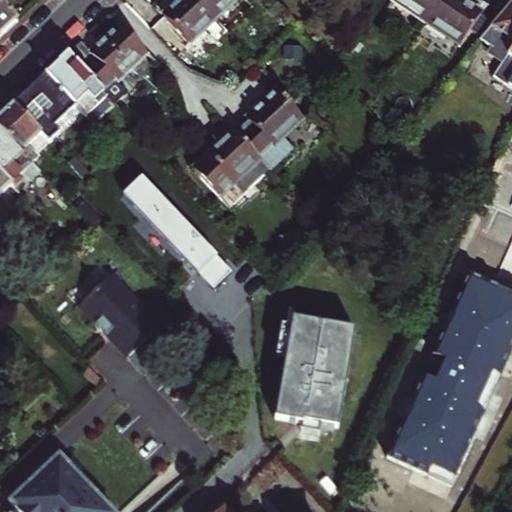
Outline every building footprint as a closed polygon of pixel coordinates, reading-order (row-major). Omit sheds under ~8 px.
[(216,22),(196,0),(184,0),(165,18),(190,46),(207,31),(219,44),(229,35),(216,22)] [(196,0),(216,22),(239,0),(196,0)] [(393,0),(425,21),(439,0),(393,0)] [(458,0),(439,0),(425,21),(458,44),(478,14),(458,0)] [(0,34),(15,20),(0,4),(0,34)] [(511,5),(510,4),(494,21),(478,40),(491,48),(489,53),(503,62),(496,73),(511,84),(511,5)] [(67,57),(104,95),(146,54),(122,28),(92,55),(82,43),(67,57)] [(104,95),(67,57),(46,77),(76,109),(85,119),(107,99),(104,95)] [(46,77),(14,106),(50,145),(60,136),(54,129),(76,109),(46,77)] [(236,138),(260,163),(303,122),(278,95),(247,124),(249,126),(236,138)] [(50,145),(14,106),(0,119),(0,131),(30,164),(50,145)] [(30,164),(0,131),(0,174),(11,186),(19,194),(40,175),(30,164)] [(260,163),(236,138),(235,136),(197,172),(221,199),(260,163)] [(0,196),(11,186),(0,174),(0,196)] [(123,191),(212,285),(230,269),(141,174),(123,191)] [(157,327),(109,277),(76,308),(124,358),(126,357),(145,376),(168,353),(150,334),(157,327)] [(511,350),(511,297),(467,277),(385,458),(452,485),(511,350)] [(336,424),(353,327),(291,316),(290,324),(280,322),(275,353),(284,354),(273,416),(301,421),(300,428),(317,432),(319,421),(336,424)] [(99,383),(86,369),(81,373),(94,387),(99,383)] [(111,511),(58,456),(8,502),(15,509),(12,511),(111,511)]
